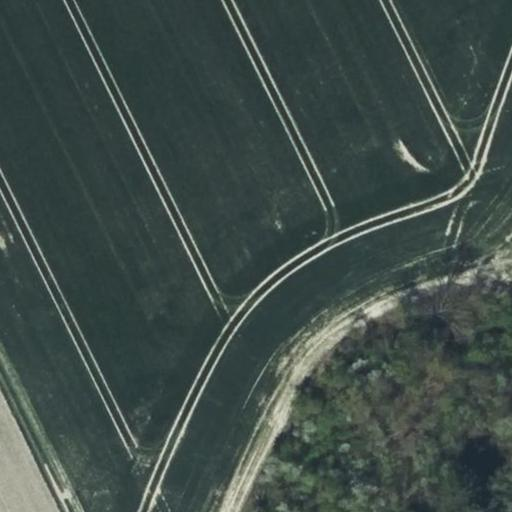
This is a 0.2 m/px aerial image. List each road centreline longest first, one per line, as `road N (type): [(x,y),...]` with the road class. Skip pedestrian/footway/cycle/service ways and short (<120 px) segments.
road 1 (track): [(218,511),(262,403),(304,341),(419,276),(486,259),(511,231)]
road 2 (track): [(70,511),(0,369)]
